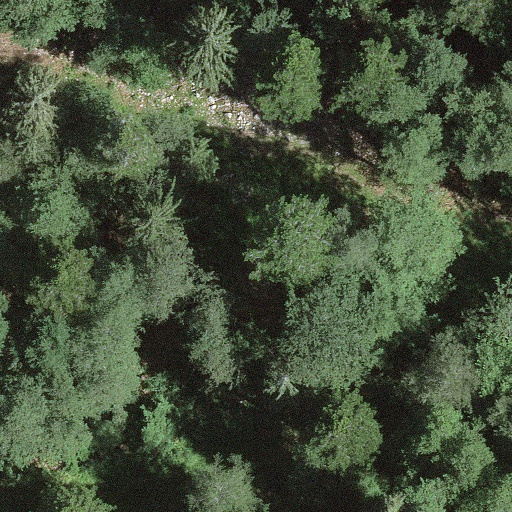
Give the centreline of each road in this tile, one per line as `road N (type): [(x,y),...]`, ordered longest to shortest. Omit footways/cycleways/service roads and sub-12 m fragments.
road 1 (track): [(511,259),(305,153),(140,111),(0,40)]
road 2 (track): [(0,487),(147,491),(462,347),(511,339)]
